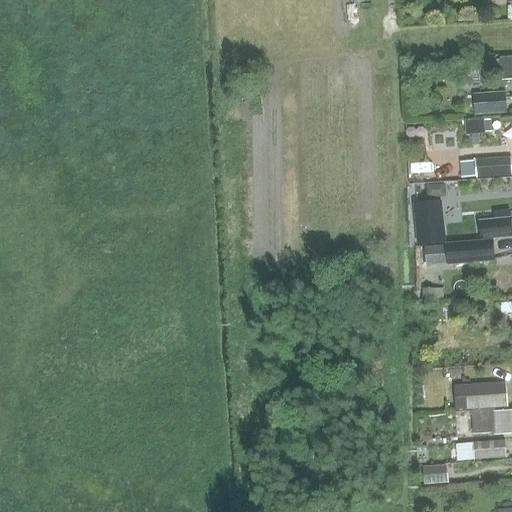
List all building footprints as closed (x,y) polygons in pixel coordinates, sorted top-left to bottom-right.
[(511,58),(500,59),(502,81),(511,79),(511,58)] [(507,113),(505,93),(473,95),(475,115),(507,113)] [(484,120),(465,122),(465,136),(484,135),(484,120)] [(511,157),(476,160),(477,177),(511,175),(511,157)] [(445,185),(427,186),(427,199),(445,198),(445,185)] [(443,199),(416,201),(419,244),(445,242),(443,199)] [(510,219),(478,223),(480,241),(511,238),(510,219)] [(494,263),(493,241),(445,244),(447,266),(494,263)] [(511,303),(502,304),(502,313),(511,312),(511,303)] [(506,383),(464,386),(454,387),(456,412),(508,408),(506,383)] [(495,410),(471,412),(473,435),(494,433),(494,436),(511,435),(511,411),(495,412),(495,410)] [(505,441),(472,443),(474,461),(506,459),(505,441)] [(446,466),(424,468),(426,485),(438,484),(437,480),(448,479),(446,466)]
